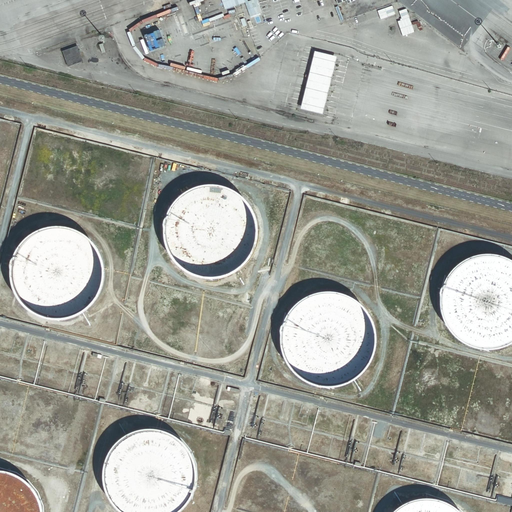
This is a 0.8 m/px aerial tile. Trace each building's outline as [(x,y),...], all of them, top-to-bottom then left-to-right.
[(77,46),(62,52),(68,67),(83,61),(77,46)] [(337,57),(315,51),(301,109),(323,114),(337,57)] [(239,271),(242,268),(243,268),(246,264),(250,260),(252,257),(254,253),(256,248),(257,244),(258,240),(259,235),(259,231),(258,227),(258,223),(257,218),(255,214),(253,210),(250,205),(247,202),(244,199),(241,196),(237,193),(233,191),(229,189),(225,187),(220,186),(215,186),(210,186),(206,186),(201,187),(198,188),(194,190),(189,192),(185,194),(182,197),(178,200),(175,204),(173,207),(170,211),(169,215),(167,220),(166,225),(166,229),(165,233),(166,238),(167,242),(168,246),(169,251),(171,255),(174,259),(177,263),(180,266),(183,269),(187,272),(191,274),(195,276),(200,277),(204,278),(208,279),(213,279),(217,279),(222,278),(226,277),(231,275),(234,274),(239,271)] [(43,317),(48,318),(49,318),(53,319),(57,319),(62,319),(66,319),(71,318),(76,316),(80,314),(84,312),(87,310),(91,306),(94,303),(97,300),(99,296),(102,291),(103,287),(104,283),(105,279),(105,274),(105,269),(105,265),(104,260),(102,256),(101,252),(99,248),(96,244),(93,240),(89,237),(86,234),(82,232),(78,230),(73,228),(70,227),(66,226),(61,226),(56,226),(52,226),(47,227),(42,229),(39,230),(34,233),(30,236),(26,239),(23,242),(21,246),(18,250),(16,253),(14,258),(13,262),(12,267),(12,271),(12,276),(13,280),(13,284),(15,289),(17,294),(19,297),(21,300),(24,304),(27,307),(31,310),(35,313),(39,315),(43,317)] [(490,254),(485,255),(484,255),(479,255),(475,256),(470,258),(467,260),(462,262),(459,264),(456,267),(452,271),(450,274),(447,278),(445,282),(443,286),(442,291),(441,295),(441,300),(441,305),(441,309),(442,314),(444,319),(446,323),(448,327),(451,331),(454,335),(457,338),(460,340),(465,343),(469,345),(474,347),(478,348),(483,349),(487,349),(492,349),(496,349),(501,348),(505,346),(509,344),(511,342),(511,260),(511,261),(507,258),(503,257),(499,256),(495,255),(490,254)] [(346,294),(341,292),(340,292),(336,291),(331,291),(326,291),(322,292),(318,292),(313,294),(309,296),(305,298),(301,301),(298,303),(294,307),(292,310),(289,314),(286,319),(285,323),(283,327),(282,332),(282,336),(282,341),(282,345),(283,350),(285,355),(286,359),(289,363),(291,367),(294,371),(298,374),(301,377),(305,380),(310,382),(314,384),(318,385),(323,386),(327,386),(332,386),(336,386),(341,385),(345,384),(350,382),(354,380),(358,377),(362,374),(365,370),(368,367),(371,362),(373,359),(375,355),(376,350),(377,345),(377,340),(377,335),(377,331),(376,326),(374,322),(373,318),(371,314),(368,310),(365,307),(361,303),(358,300),(354,298),(350,296),(346,294)] [(179,437),(175,435),(174,434),(170,432),(166,431),(162,429),(157,429),(153,428),(148,428),(143,429),(139,430),(134,432),(129,434),(125,436),(122,439),(118,442),(115,445),(112,448),(110,452),(108,457),(106,461),(105,466),(104,470),(104,474),(104,479),(104,484),(105,488),(107,493),(108,497),(111,501),(114,505),(116,509),(120,511),(182,511),(184,510),(187,507),(190,503),(193,499),(195,495),(197,490),(198,485),(198,481),(199,477),(199,472),(198,467),(197,463),(195,459),(194,455),(192,451),(189,447),(186,444),(183,440),(179,437)] [(26,479),(22,476),(21,476),(17,474),(13,472),(8,471),(3,470),(0,470),(0,511),(45,511),(45,509),(44,505),(43,501),(41,496),(39,492),(36,488),(33,485),(30,482),(26,479)] [(462,511),(461,510),(457,507),(453,504),(449,502),(444,500),(440,498),(435,497),(431,497),(426,497),(422,497),(417,498),(413,499),(408,501),(404,503),(400,505),(396,508),(393,511),(392,511),(462,511)]
